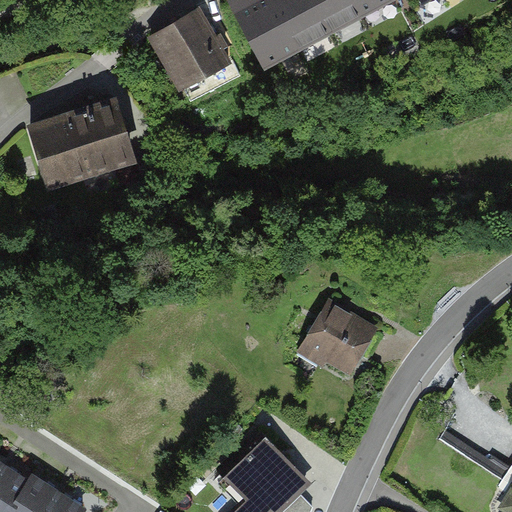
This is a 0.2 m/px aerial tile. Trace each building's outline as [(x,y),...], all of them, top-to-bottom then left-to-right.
[(211,0),(207,3),(247,76),(320,35),(340,71),(386,46),(361,0),(211,0)] [(117,15),(96,3),(88,17),(109,29),(117,15)] [(215,36),(198,6),(149,33),(180,89),(185,87),(228,63),(229,62),(222,48),(227,45),(221,33),(215,36)] [(236,76),(228,63),(185,87),(193,100),(236,76)] [(31,124),(48,183),(140,157),(123,98),(31,124)] [(348,380),(379,320),(325,293),(294,353),(348,380)] [(284,511),(309,488),(260,441),(212,489),(235,511),(284,511)] [(0,511),(6,511),(25,484),(0,468),(0,511)] [(511,511),(511,473),(488,511),(511,511)] [(48,511),(60,494),(30,475),(7,511),(48,511)] [(89,511),(60,494),(48,511),(89,511)]
